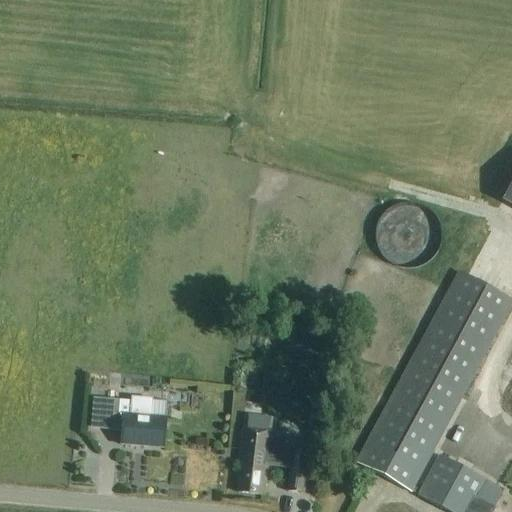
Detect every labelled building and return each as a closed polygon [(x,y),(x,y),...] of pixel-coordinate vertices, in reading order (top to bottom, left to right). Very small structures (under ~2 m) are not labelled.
[(511,183),(502,202),(511,207),(511,183)] [(343,226),(362,257),(402,232),(383,201),(343,226)] [(361,451),(353,465),(408,494),(410,490),(458,401),(511,302),(456,272),(389,398),(383,409),(365,443),(361,451)] [(203,368),(203,398),(224,398),(225,368),(203,368)] [(93,402),(91,429),(103,430),(118,431),(118,429),(121,430),(120,447),(162,450),(164,421),(151,420),(152,400),(131,398),(130,405),(105,403),(93,402)] [(214,435),(235,435),(235,423),(214,424),(214,435)] [(241,465),(237,494),(263,497),(267,468),(290,471),(287,492),(304,494),(305,486),(318,488),(322,457),(308,455),(294,454),(296,435),(268,432),(268,434),(247,431),(242,431),(238,464),(241,465)] [(234,503),(234,437),(208,437),(207,503),(234,503)] [(418,494),(416,498),(442,511),(494,511),(495,510),(474,499),(484,482),(471,475),(458,468),(438,457),(418,494)]
